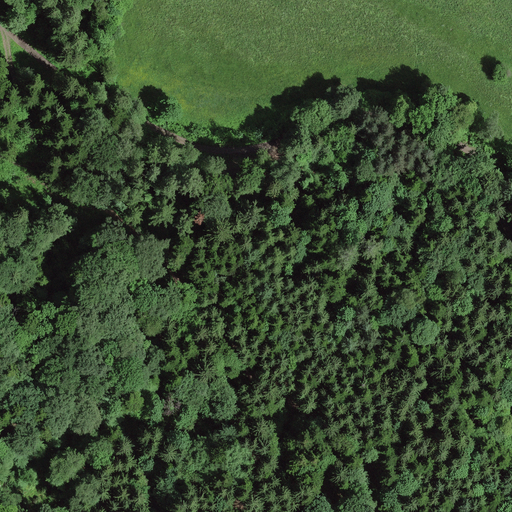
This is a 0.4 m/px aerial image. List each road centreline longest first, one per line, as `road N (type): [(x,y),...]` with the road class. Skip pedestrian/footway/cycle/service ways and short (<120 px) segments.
road 1 (track): [(9,27),(4,47),(14,93),(34,129),(160,254),(213,342),(360,451),(392,511)]
road 2 (track): [(268,146),(234,149),(143,120),(74,78),(0,15)]
road 3 (track): [(511,225),(456,145),(421,128),(333,112),(268,146)]
